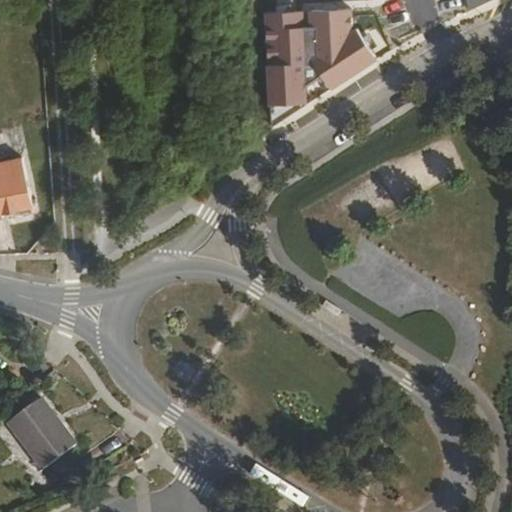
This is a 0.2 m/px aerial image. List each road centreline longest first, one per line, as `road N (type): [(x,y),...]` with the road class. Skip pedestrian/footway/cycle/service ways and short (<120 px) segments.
road 1 (tertiary): [(445,511),(465,478),(459,445),(438,411),(253,284)]
road 2 (residential): [(233,195),(278,152),(511,25)]
road 3 (tertiary): [(119,348),(144,392),(215,443)]
road 4 (tertiary): [(215,443),(328,511)]
